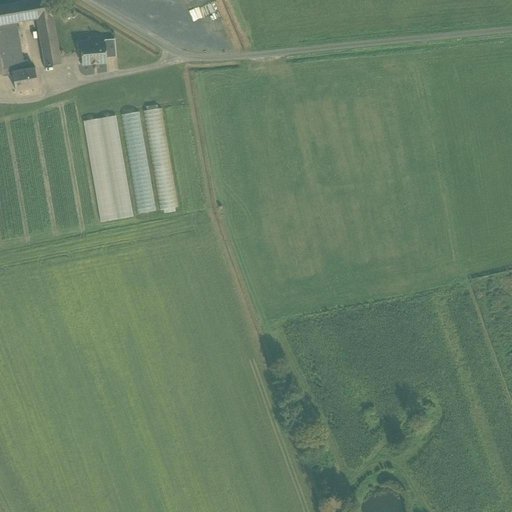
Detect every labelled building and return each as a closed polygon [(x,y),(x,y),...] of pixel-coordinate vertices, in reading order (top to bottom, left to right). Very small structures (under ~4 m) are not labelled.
[(49,0),(32,0),(18,3),(21,22),(36,20),(53,17),(49,0)] [(18,3),(0,5),(0,25),(14,23),(21,22),(18,3)] [(53,17),(36,20),(45,67),(61,64),(53,17)] [(14,23),(0,25),(0,75),(3,75),(1,65),(23,61),(14,23)] [(114,40),(104,40),(104,43),(106,58),(116,57),(114,40)] [(104,43),(88,45),(85,42),(81,43),(78,46),(78,50),(81,52),(82,65),(106,63),(106,58),(104,43)] [(23,61),(1,65),(3,75),(3,77),(12,75),(15,91),(38,87),(34,69),(28,70),(27,60),(23,61)] [(160,110),(144,113),(160,209),(176,207),(160,110)] [(139,113),(122,116),(138,213),(155,210),(139,113)]
